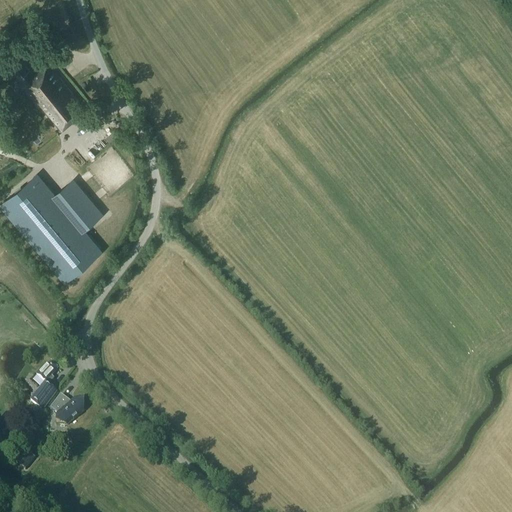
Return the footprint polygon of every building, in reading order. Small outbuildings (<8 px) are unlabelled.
[(78,115),(84,109),(47,64),(33,76),(19,60),(9,68),(26,88),(25,89),(61,131),(79,116),(78,115)] [(103,133),(110,141),(119,133),(112,125),(103,133)] [(3,206),(63,278),(98,248),(81,227),(99,211),(75,182),(56,198),(39,177),(3,206)] [(35,373),(38,376),(34,381),(41,388),(30,402),(42,410),(57,391),(48,384),(54,377),(52,375),(57,368),(51,362),(42,371),(40,369),(35,373)] [(57,424),(67,425),(83,412),(84,401),(73,400),(70,403),(67,401),(67,400),(61,395),(51,408),(57,414),(57,424)] [(28,418),(37,424),(44,413),(36,407),(28,418)] [(25,450),(15,462),(25,470),(35,458),(25,450)]
